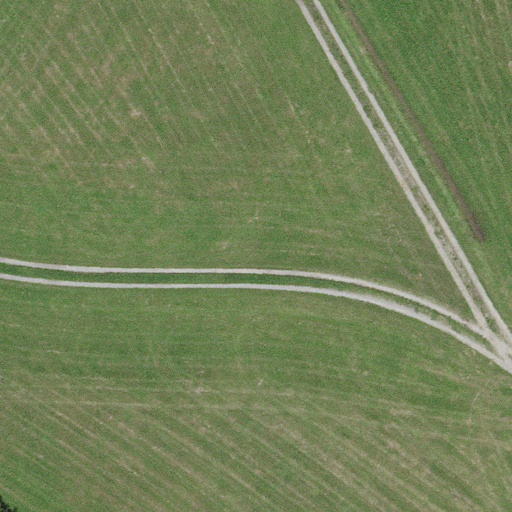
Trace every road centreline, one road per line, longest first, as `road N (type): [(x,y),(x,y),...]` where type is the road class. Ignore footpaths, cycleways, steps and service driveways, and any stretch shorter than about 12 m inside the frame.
road 1 (track): [(0,273),(55,283),(346,286),(475,335),(511,363)]
road 2 (track): [(302,0),(475,335)]
